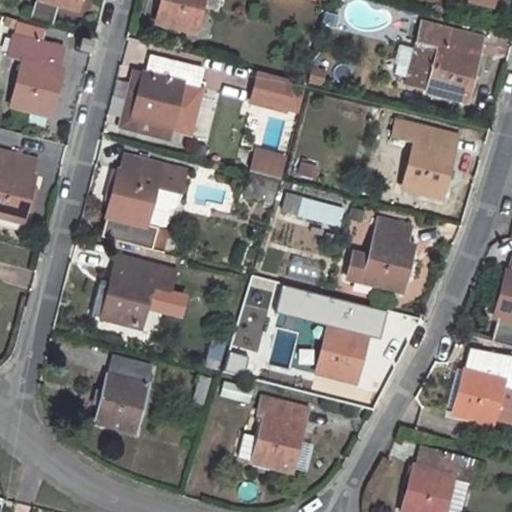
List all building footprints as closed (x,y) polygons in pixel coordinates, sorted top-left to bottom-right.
[(41,0),(37,0),(33,17),(51,22),(56,3),(41,0)] [(41,0),(56,3),(76,8),(78,0),(41,0)] [(162,0),(156,23),(194,32),(202,0),(162,0)] [(422,22),(417,43),(438,48),(428,91),(465,100),(481,38),(422,22)] [(13,34),(7,56),(23,60),(11,105),(50,115),(63,69),(59,68),(64,48),(13,34)] [(81,39),(79,48),(90,51),(92,41),(81,39)] [(417,43),(406,85),(428,91),(438,48),(417,43)] [(143,72),(132,118),(170,127),(182,82),(199,86),(204,69),(151,55),(146,72),(143,72)] [(132,118),(143,72),(134,69),(120,125),(168,137),(170,127),(132,118)] [(261,72),(254,101),(288,109),(295,80),(261,72)] [(182,82),(177,103),(198,108),(203,88),(199,86),(182,82)] [(396,120),(392,137),(413,142),(401,187),(441,197),(454,152),(450,151),(455,134),(396,120)] [(0,149),(0,216),(22,223),(24,212),(31,186),(34,175),(32,174),(36,159),(0,149)] [(279,157),(257,152),(252,167),(275,173),(279,157)] [(117,171),(106,216),(101,237),(166,254),(185,170),(124,154),(120,171),(117,171)] [(374,176),(392,181),(396,165),(377,161),(374,176)] [(301,163),(298,173),(313,177),(316,167),(301,163)] [(247,184),(244,196),(261,200),(264,189),(247,184)] [(31,186),(24,212),(34,214),(40,188),(31,186)] [(287,194),(282,210),(296,214),(300,198),(287,194)] [(300,198),(296,214),(338,225),(342,209),(300,198)] [(354,253),(347,277),(401,291),(414,244),(410,243),(414,228),(378,219),(369,257),(354,253)] [(111,286),(106,303),(102,319),(140,328),(150,287),(170,292),(176,269),(118,256),(111,286)] [(314,282),(319,265),(294,258),(289,275),(314,282)] [(506,271),(493,316),(495,317),(489,340),(511,345),(511,261),(510,270),(506,271)] [(256,281),(252,296),(264,299),(268,285),(256,281)] [(101,284),(96,300),(106,303),(111,286),(101,284)] [(268,285),(264,299),(281,303),(284,289),(268,285)] [(333,310),(317,372),(355,382),(367,336),(360,334),(364,318),(333,310)] [(211,338),(207,357),(218,359),(223,340),(211,338)] [(511,357),(469,347),(452,414),(492,423),(493,417),(502,386),(511,388),(511,357)] [(114,356),(95,421),(135,432),(152,365),(114,356)] [(200,375),(193,400),(205,403),(212,378),(200,375)] [(511,388),(502,386),(493,417),(511,421),(511,388)] [(261,396),(257,414),(256,420),(262,422),(258,437),(243,433),(237,457),(252,461),(291,471),(308,408),(261,396)] [(413,465),(400,511),(441,511),(451,478),(467,482),(470,482),(475,462),(420,448),(415,466),(413,465)] [(451,478),(441,511),(460,511),(467,482),(451,478)]
